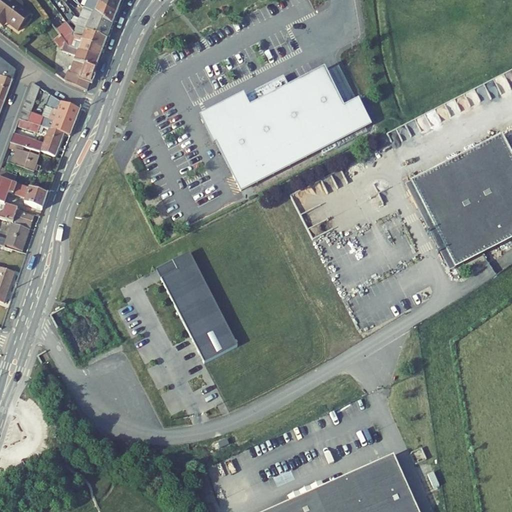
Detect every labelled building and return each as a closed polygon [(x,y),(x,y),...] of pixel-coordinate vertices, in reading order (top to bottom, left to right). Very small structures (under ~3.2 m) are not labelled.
[(7,23),(18,31),(31,15),(10,0),(0,0),(0,20),(1,19),(7,23)] [(108,9),(97,0),(87,0),(83,10),(93,15),(94,12),(113,25),(116,15),(108,9)] [(97,0),(108,9),(116,15),(120,5),(111,0),(97,0)] [(83,10),(80,19),(110,31),(113,25),(94,12),(93,15),(83,10)] [(80,19),(76,27),(107,40),(110,31),(80,19)] [(68,47),(100,59),(103,49),(72,37),(74,34),(67,24),(57,31),(60,36),(65,43),(68,47)] [(74,34),(72,37),(103,49),(107,40),(76,27),(74,34)] [(60,48),(63,49),(65,43),(60,36),(54,40),(60,48)] [(63,49),(62,51),(76,56),(74,61),(77,62),(72,74),(69,73),(66,83),(87,91),(100,59),(68,47),(65,43),(63,49)] [(0,101),(4,103),(16,71),(0,58),(0,101)] [(222,122),(209,129),(240,189),(369,125),(360,107),(346,114),(343,108),(325,72),(289,91),(284,79),(244,98),(250,111),(223,125),(222,122)] [(32,85),(19,120),(40,127),(48,130),(64,135),(70,136),(80,110),(61,103),(50,95),(49,99),(47,105),(46,107),(42,118),(31,114),(40,89),(32,85)] [(250,111),(244,98),(207,117),(204,118),(209,129),(222,122),(223,125),(250,111)] [(360,107),(357,101),(343,108),(346,114),(360,107)] [(38,133),(40,127),(19,120),(16,127),(38,133)] [(55,158),(64,135),(48,130),(43,145),(13,136),(10,144),(41,153),(55,158)] [(454,269),(511,239),(511,155),(502,136),(411,183),(454,269)] [(10,158),(8,164),(35,173),(41,153),(10,144),(9,148),(17,151),(14,159),(10,158)] [(0,179),(10,183),(12,175),(0,171),(0,179)] [(0,179),(0,203),(1,204),(4,205),(8,192),(26,198),(24,204),(42,210),(47,195),(14,184),(10,183),(0,179)] [(454,269),(411,183),(405,186),(449,272),(454,269)] [(0,219),(13,223),(14,222),(31,228),(34,218),(17,212),(18,210),(4,205),(1,204),(0,207),(0,219)] [(0,237),(0,246),(5,248),(6,246),(23,251),(30,231),(12,224),(7,240),(0,237)] [(190,254),(157,271),(204,363),(237,346),(190,254)] [(15,273),(0,268),(0,302),(4,304),(15,273)] [(167,336),(172,347),(189,339),(185,328),(167,336)] [(107,382),(118,406),(145,393),(134,370),(107,382)] [(417,511),(394,458),(367,470),(384,511),(417,511)] [(384,511),(367,470),(325,488),(292,503),(272,511),(384,511)] [(290,498),(292,503),(325,488),(323,483),(290,498)]
